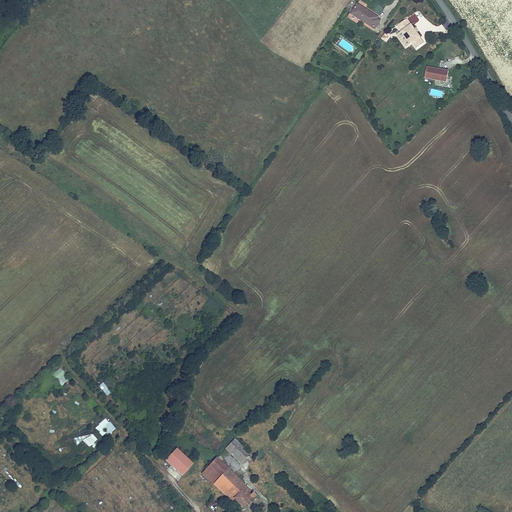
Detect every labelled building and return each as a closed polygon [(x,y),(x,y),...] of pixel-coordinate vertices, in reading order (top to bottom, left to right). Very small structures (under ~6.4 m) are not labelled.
[(380,19),(359,6),(352,17),(376,32),(382,23),(379,21),(380,19)] [(397,28),(410,46),(419,39),(416,34),(414,32),(406,21),(397,28)] [(424,79),(447,83),(449,71),(426,67),(424,79)] [(432,89),(431,94),(442,97),(443,92),(432,89)] [(63,377),(65,374),(60,368),(50,376),(61,387),(67,381),(63,377)] [(111,392),(103,383),(99,386),(107,396),(111,392)] [(116,429),(110,422),(102,428),(108,435),(116,429)] [(89,448),(97,440),(91,434),(83,442),(89,448)] [(235,439),(225,449),(241,463),(250,453),(235,439)] [(183,476),(193,465),(177,451),(167,461),(183,476)] [(217,457),(202,473),(231,502),(233,499),(243,509),(253,498),(254,499),(256,496),(217,457)]
